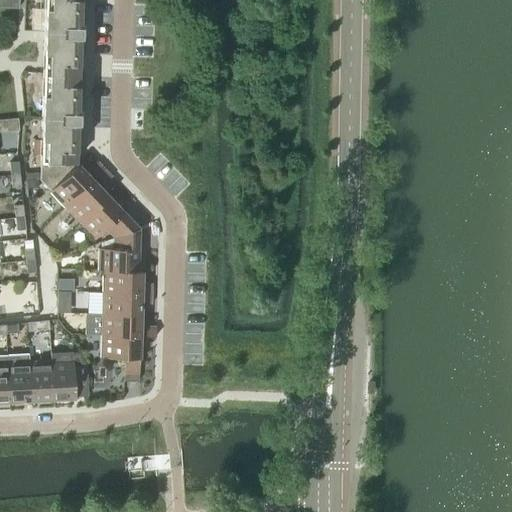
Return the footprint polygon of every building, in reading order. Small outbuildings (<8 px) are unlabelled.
[(8,0),(8,8),(18,8),(18,0),(8,0)] [(78,0),(44,0),(42,77),(42,88),(76,89),(76,78),(77,37),(80,37),(80,26),(78,26),(78,0)] [(75,112),(76,89),(42,88),(39,179),(49,190),(76,164),(74,162),(75,124),(77,124),(78,112),(75,112)] [(17,118),(7,119),(8,131),(17,130),(17,118)] [(8,162),(10,175),(18,174),(16,161),(8,162)] [(89,169),(97,176),(104,169),(97,161),(89,169)] [(63,208),(92,180),(76,164),(49,190),(48,192),(63,208)] [(111,177),(104,169),(97,176),(104,184),(111,177)] [(19,186),(18,174),(10,175),(11,187),(19,186)] [(78,224),(107,196),(92,180),(63,208),(78,224)] [(137,227),(107,196),(78,224),(94,240),(105,228),(113,236),(137,227)] [(13,205),(14,217),(23,216),(21,205),(13,205)] [(24,229),(23,216),(14,217),(15,229),(24,229)] [(137,227),(113,236),(113,249),(97,248),(96,271),(101,271),(136,271),(141,271),(141,260),(136,260),(137,227)] [(23,247),(25,259),(33,258),(31,247),(23,247)] [(34,271),(33,258),(25,259),(26,272),(34,271)] [(141,271),(136,271),(101,271),(101,292),(151,293),(151,282),(140,282),(141,271)] [(69,292),(57,292),(56,306),(68,306),(69,292)] [(150,304),(151,293),(101,292),(100,313),(140,315),(140,304),(150,304)] [(139,336),(140,315),(100,313),(100,335),(139,336)] [(36,330),(47,329),(48,329),(47,320),(34,321),(36,330)] [(16,323),(4,324),(4,333),(17,332),(16,323)] [(145,336),(155,337),(155,326),(145,326),(145,336)] [(138,361),(139,336),(100,335),(99,357),(124,358),(123,380),(138,381),(138,361)] [(72,357),(50,358),(51,398),(73,397),(73,395),(73,375),(85,375),(84,364),(79,350),(71,351),(72,357)] [(30,399),(28,359),(28,353),(6,354),(6,360),(8,400),(30,399)] [(0,400),(8,400),(6,360),(6,354),(0,354),(0,400)] [(51,398),(50,358),(28,359),(30,399),(51,398)] [(85,395),(85,375),(73,375),(73,395),(85,395)]
